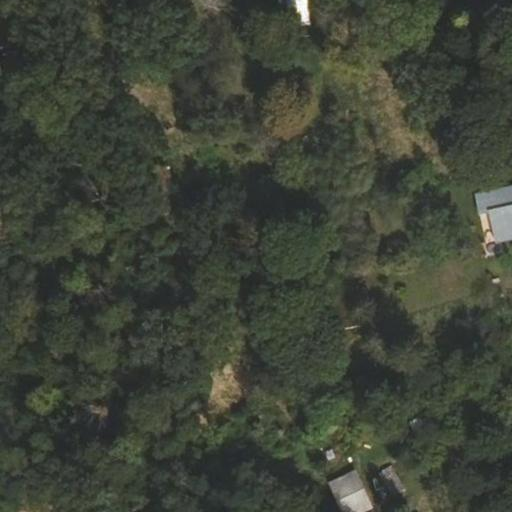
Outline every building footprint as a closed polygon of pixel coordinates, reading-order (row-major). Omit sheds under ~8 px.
[(22,92),(15,61),(0,65),(7,96),(22,92)] [(511,183),(480,187),(487,240),(511,237),(511,183)] [(343,511),(361,511),(374,508),(361,471),(333,480),(343,511)] [(399,500),(386,477),(377,482),(390,505),(399,500)] [(390,505),(377,482),(374,485),(387,507),(390,505)]
